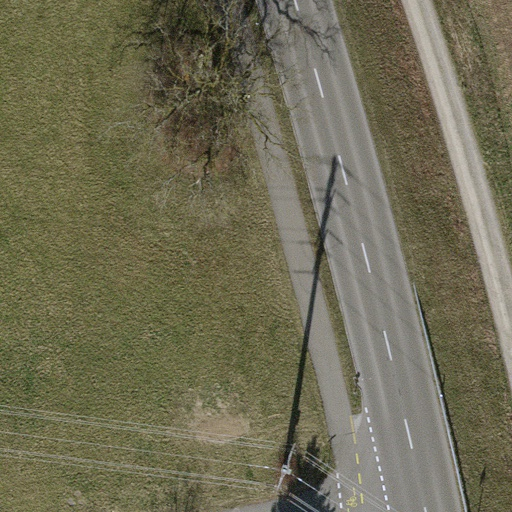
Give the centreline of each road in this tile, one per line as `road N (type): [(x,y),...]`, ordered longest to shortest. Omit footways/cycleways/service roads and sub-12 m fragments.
road 1 (tertiary): [(296,0),(427,511)]
road 2 (track): [(511,322),(411,0)]
